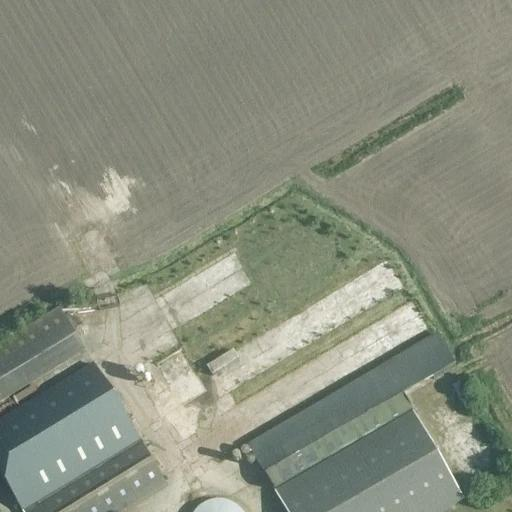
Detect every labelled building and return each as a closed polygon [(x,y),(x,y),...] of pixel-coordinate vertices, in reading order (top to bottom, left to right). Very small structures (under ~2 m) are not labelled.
[(44,176),(75,245),(112,229),(82,160),(44,176)] [(141,334),(179,331),(177,300),(139,303),(141,334)] [(371,365),(444,327),(432,304),(359,342),(371,365)] [(0,400),(83,349),(59,311),(0,347),(0,400)] [(245,446),(270,491),(407,416),(399,401),(451,371),(434,341),(245,446)] [(257,343),(227,358),(242,389),(283,368),(274,350),(263,356),(257,343)] [(366,368),(356,351),(304,383),(314,399),(366,368)] [(141,447),(142,446),(95,368),(0,426),(0,475),(22,511),(119,511),(164,485),(141,447)] [(482,374),(470,380),(483,407),(495,401),(482,374)] [(223,418),(241,401),(218,377),(200,393),(223,418)] [(272,496),(281,511),(441,511),(457,503),(409,418),(272,496)]
